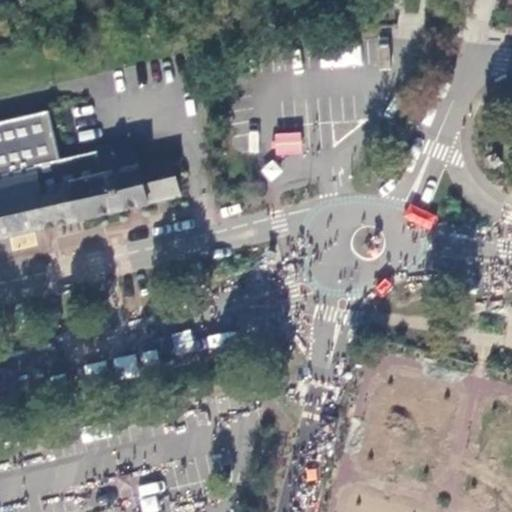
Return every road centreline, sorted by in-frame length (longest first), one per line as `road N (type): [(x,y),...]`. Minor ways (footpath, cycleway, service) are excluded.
road 1 (secondary): [(331,217),(0,294)]
road 2 (unclassified): [(169,321),(264,316),(290,325),(319,356),(325,384)]
road 3 (secondary): [(0,367),(169,321)]
road 4 (secondary): [(169,321),(324,260)]
road 5 (unclassified): [(292,511),(325,384)]
road 6 (unclassified): [(511,219),(473,197),(450,155),(444,120)]
